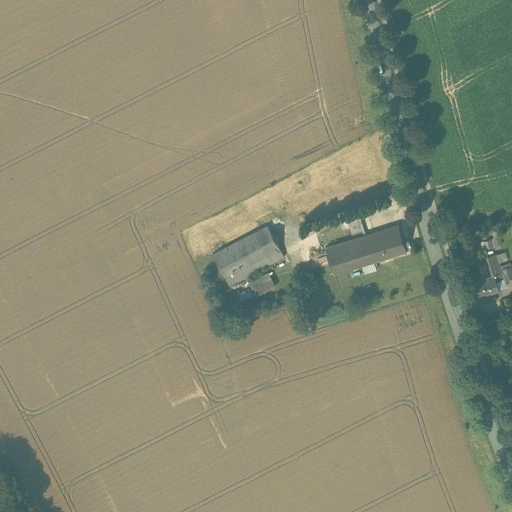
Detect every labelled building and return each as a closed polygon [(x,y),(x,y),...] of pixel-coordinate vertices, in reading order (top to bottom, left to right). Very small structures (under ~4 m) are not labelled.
[(360,217),(348,221),(352,234),(364,230),(360,217)] [(268,224),(213,253),(225,276),(280,247),(268,224)] [(398,224),(369,233),(377,259),(406,250),(398,224)] [(369,233),(326,246),(334,273),(362,264),(374,260),(377,259),(369,233)] [(280,247),(225,276),(230,285),(284,256),(280,247)] [(501,272),(496,253),(488,255),(493,274),(494,273),(494,274),(501,272)] [(377,269),(374,260),(362,264),(364,273),(377,269)] [(269,271),(250,281),(257,295),(276,285),(269,271)] [(501,272),(494,274),(494,273),(493,274),(474,280),(479,296),(499,290),(499,288),(505,286),(504,281),(501,272)]
